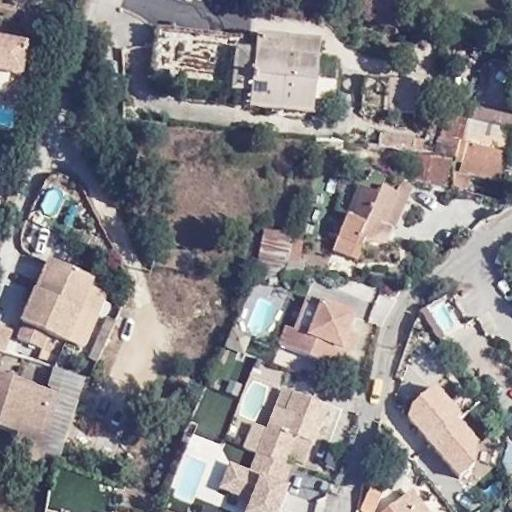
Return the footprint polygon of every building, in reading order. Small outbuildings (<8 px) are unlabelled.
[(304,114),(305,110),(307,97),(323,100),(328,100),(333,63),(310,59),(311,55),(250,44),(252,37),(154,23),(148,75),(240,88),(238,103),(304,114)] [(253,31),(252,37),(250,44),(311,55),(314,41),(253,31)] [(19,48),(0,43),(0,73),(13,76),(19,48)] [(429,87),(363,75),(359,108),(424,119),(429,87)] [(307,97),(305,110),(321,112),(323,100),(307,97)] [(511,119),(468,105),(464,120),(508,132),(511,119)] [(459,142),(464,120),(443,114),(438,135),(459,142)] [(508,132),(464,120),(459,142),(455,156),(453,165),(497,177),(508,132)] [(379,148),(413,150),(414,134),(380,132),(379,148)] [(449,164),(425,159),(420,182),(443,186),(449,164)] [(379,224),(395,183),(366,172),(361,181),(356,179),(326,251),(345,259),(355,238),(384,242),(390,227),(379,224)] [(452,185),(462,188),(466,175),(456,172),(452,185)] [(406,187),(395,183),(379,224),(390,227),(406,187)] [(244,275),(277,277),(287,234),(256,229),(244,275)] [(152,268),(188,271),(189,251),(140,248),(152,268)] [(94,276),(49,257),(21,319),(68,337),(94,276)] [(238,320),(264,340),(293,303),(267,283),(238,320)] [(354,312),(308,295),(296,328),(287,325),(280,343),(341,365),(348,346),(342,344),(348,327),(354,312)] [(447,298),(426,309),(441,338),(463,326),(447,298)] [(0,324),(0,349),(6,352),(13,328),(0,324)] [(348,346),(354,329),(348,327),(342,344),(348,346)] [(245,355),(251,335),(231,330),(225,349),(245,355)] [(46,395),(0,378),(0,429),(9,432),(1,451),(29,460),(34,446),(28,444),(46,395)] [(325,402),(280,386),(265,425),(256,449),(283,459),(286,451),(302,457),(310,438),(311,439),(325,402)] [(202,391),(192,434),(225,441),(234,398),(202,391)] [(245,444),(256,449),(265,425),(254,421),(245,444)] [(393,449),(407,464),(421,433),(401,423),(395,442),(393,449)] [(250,468),(231,461),(222,485),(253,496),(248,510),(252,511),(277,511),(289,484),(284,482),(291,462),(283,459),(256,449),(250,468)] [(360,475),(353,499),(368,506),(377,480),(360,475)] [(427,511),(410,488),(376,511),(427,511)]
